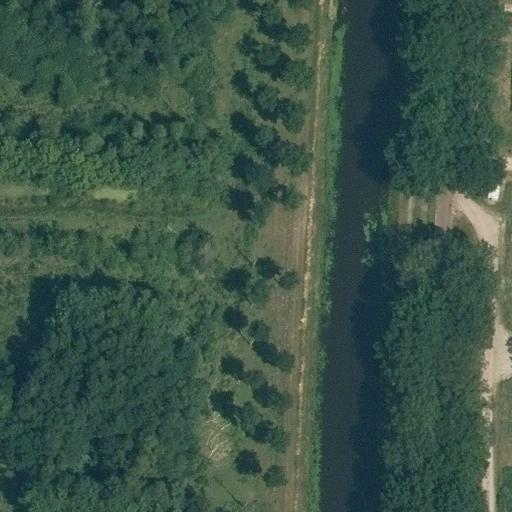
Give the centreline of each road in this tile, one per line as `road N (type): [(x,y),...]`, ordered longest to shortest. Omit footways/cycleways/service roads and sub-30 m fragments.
road 1 (tertiary): [(430,511),(455,0)]
road 2 (track): [(261,511),(279,0)]
